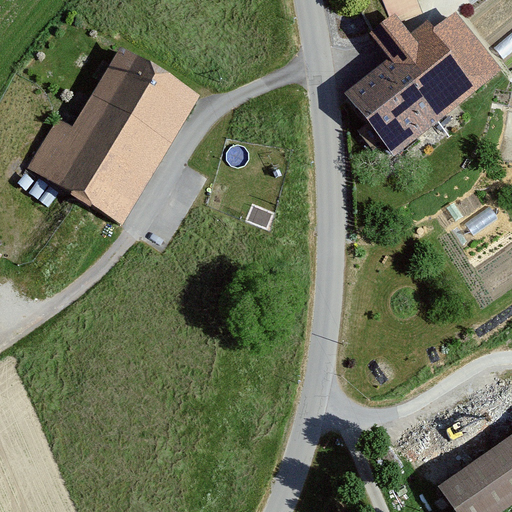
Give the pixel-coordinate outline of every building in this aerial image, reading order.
[(418,0),(383,0),(391,19),(421,7),(418,0)] [(406,15),(376,38),(398,66),(360,96),(402,149),(504,70),(464,18),(429,45),(406,15)] [(203,96),(122,48),(74,129),(57,119),(28,168),(125,226),(203,96)] [(0,277),(11,259),(0,251),(0,277)] [(511,511),(511,446),(446,491),(460,511),(511,511)]
